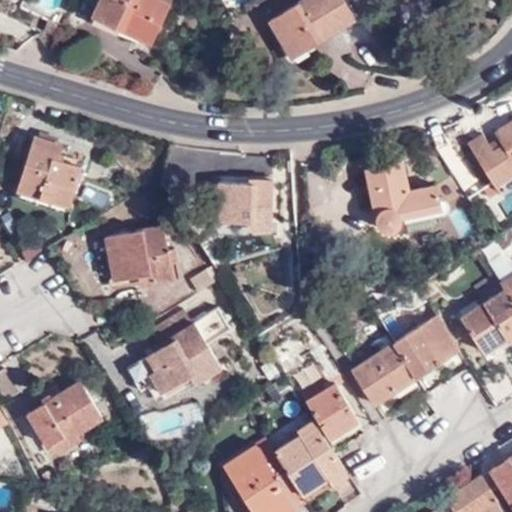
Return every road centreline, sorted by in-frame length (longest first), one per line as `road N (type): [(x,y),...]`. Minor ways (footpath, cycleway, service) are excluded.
road 1 (tertiary): [(511,56),(459,92),(354,124),(279,134),(187,126),(0,70)]
road 2 (residential): [(367,511),(511,417)]
